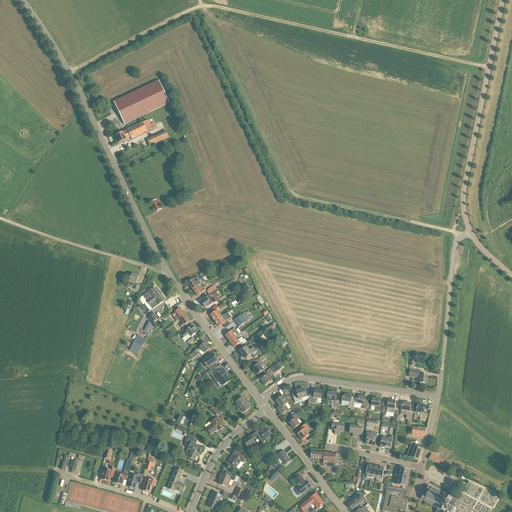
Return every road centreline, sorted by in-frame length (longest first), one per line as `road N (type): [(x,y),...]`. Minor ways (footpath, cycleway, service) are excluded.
road 1 (tertiary): [(260,398),(164,266),(68,71),(20,0)]
road 2 (track): [(68,71),(203,5),(489,67)]
road 3 (track): [(461,236),(290,190),(200,0)]
road 4 (unclassified): [(502,0),(463,191),(471,235)]
road 5 (residential): [(437,398),(306,378),(260,398)]
road 6 (unclassified): [(437,398),(455,243),(471,235)]
road 7 (track): [(164,266),(0,218)]
road 8 (unclassified): [(191,511),(217,452),(268,409)]
road 9 (tertiary): [(343,511),(268,409)]
road 10 (residential): [(174,511),(57,472)]
